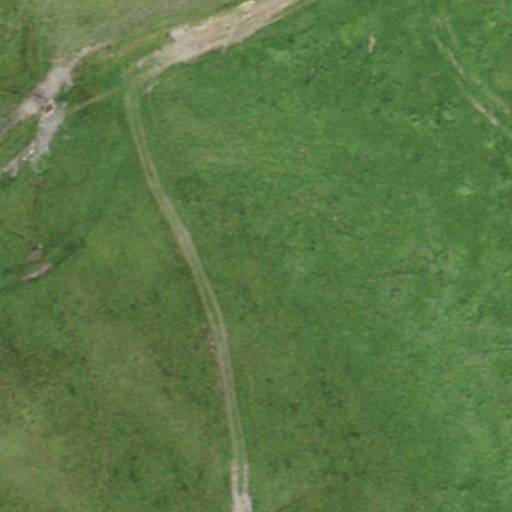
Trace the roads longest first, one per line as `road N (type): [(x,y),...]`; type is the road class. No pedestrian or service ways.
road 1 (track): [(128,85),(134,136),(153,188),(205,286),(241,445),(241,511)]
road 2 (track): [(0,277),(42,259),(75,228),(105,124),(128,85)]
road 3 (track): [(257,14),(361,15),(460,71)]
road 4 (track): [(282,0),(128,85)]
road 5 (track): [(511,119),(460,71),(437,0)]
